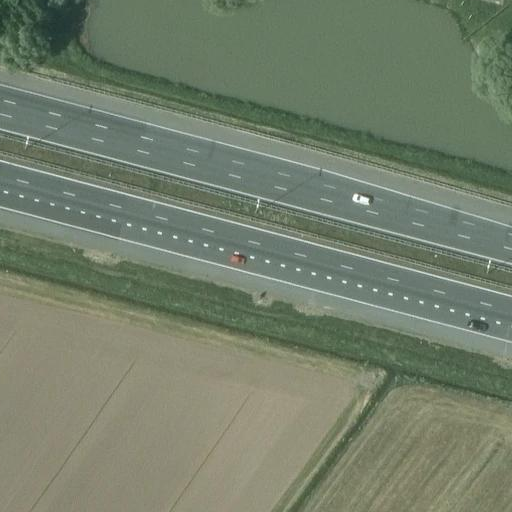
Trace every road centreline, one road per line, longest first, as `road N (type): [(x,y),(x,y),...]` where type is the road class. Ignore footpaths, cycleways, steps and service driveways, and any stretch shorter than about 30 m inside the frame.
road 1 (motorway): [(511,246),(0,107)]
road 2 (motorway): [(0,176),(511,311)]
